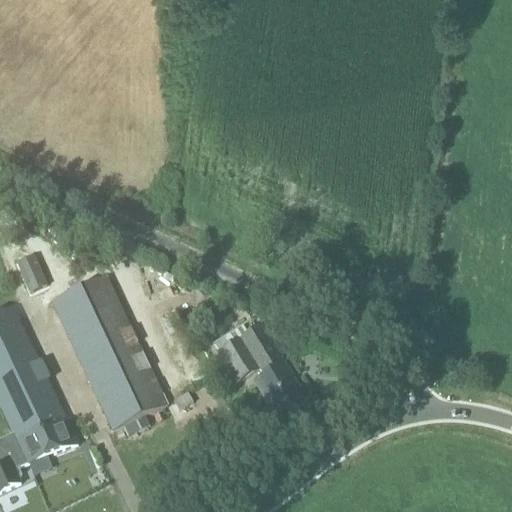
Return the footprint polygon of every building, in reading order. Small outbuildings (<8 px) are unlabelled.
[(17,266),(30,297),(47,289),(43,279),(52,275),(44,255),(17,266)] [(168,407),(107,279),(50,304),(111,434),(168,407)] [(14,321),(11,312),(0,317),(0,407),(14,437),(10,439),(9,438),(0,442),(0,494),(20,486),(17,478),(21,477),(18,470),(30,464),(78,447),(69,427),(68,427),(17,321),(14,321)] [(298,390),(261,330),(219,355),(237,384),(262,369),(267,377),(255,385),(267,405),(272,402),(279,414),(299,403),(293,393),(298,390)] [(377,377),(351,374),(350,390),(375,393),(377,377)] [(188,395),(174,404),(180,414),(194,405),(188,395)]
